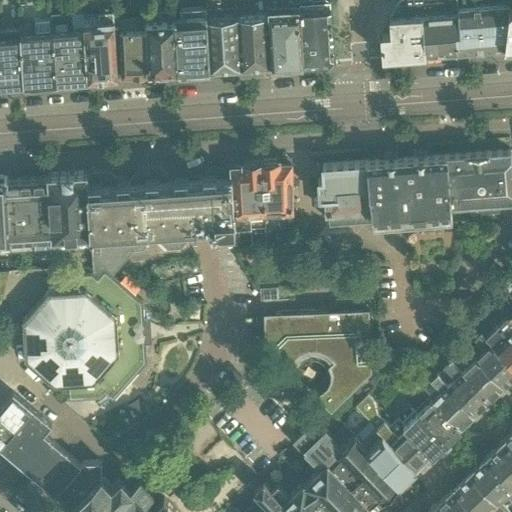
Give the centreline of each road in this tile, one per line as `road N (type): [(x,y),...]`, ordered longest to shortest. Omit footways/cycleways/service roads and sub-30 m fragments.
road 1 (residential): [(0,162),(511,124)]
road 2 (tertiary): [(354,89),(0,114)]
road 3 (tertiary): [(511,77),(354,89)]
road 4 (residential): [(511,400),(449,460),(411,511)]
